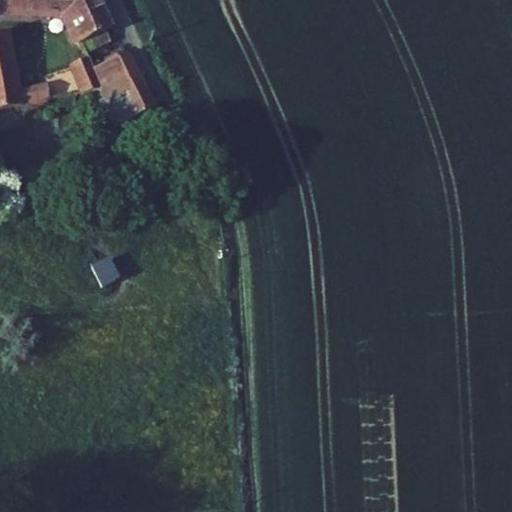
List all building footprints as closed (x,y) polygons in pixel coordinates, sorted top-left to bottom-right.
[(0,0),(0,16),(62,17),(74,44),(109,32),(93,0),(0,0)] [(0,127),(16,123),(12,100),(0,41),(0,127)] [(113,91),(128,123),(158,110),(125,54),(95,65),(108,94),(113,91)] [(75,86),(86,107),(103,100),(86,63),(67,70),(75,86)] [(12,100),(16,123),(86,107),(75,86),(12,100)]
